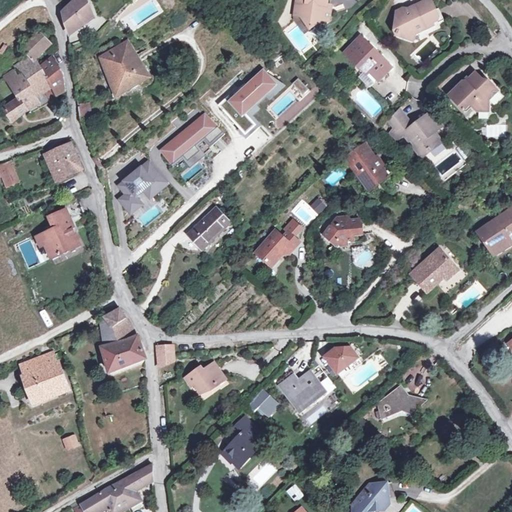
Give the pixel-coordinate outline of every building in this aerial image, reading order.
[(76,0),(63,12),(69,32),(94,19),(86,0),(76,0)] [(328,0),(296,0),(294,16),(301,17),(310,29),(321,20),(329,22),(331,10),(327,10),(327,6),(328,0)] [(406,14),(396,19),(401,28),(398,36),(413,41),(416,35),(434,25),(433,23),(437,20),(439,17),(430,0),(428,0),(405,12),(406,14)] [(22,48),(31,56),(34,60),(35,59),(51,43),(39,31),(22,48)] [(370,48),(368,45),(361,39),(349,51),(356,58),(355,59),(360,64),(358,66),(358,69),(361,72),(365,73),(358,81),(366,89),(376,79),(377,80),(389,67),(384,62),(381,61),(380,61),(378,59),(376,57),(379,55),(371,47),(370,48)] [(116,96),(150,78),(128,42),(101,58),(116,96)] [(280,54),(272,60),(276,67),(285,61),(280,54)] [(24,73),(27,77),(41,69),(40,67),(39,65),(35,59),(34,60),(31,56),(17,67),(16,67),(24,73)] [(51,58),(40,67),(41,69),(47,78),(48,77),(51,85),(43,90),(48,99),(56,94),(66,90),(64,76),(51,58)] [(389,67),(377,80),(378,81),(391,69),(389,67)] [(30,97),(35,94),(43,90),(51,85),(48,77),(47,78),(41,69),(27,77),(24,73),(17,77),(21,84),(30,97)] [(470,104),(477,110),(488,111),(489,100),(498,91),(478,70),(467,82),(463,81),(449,95),(464,110),(470,104)] [(41,103),(35,94),(30,97),(21,84),(17,77),(13,71),(5,77),(19,98),(4,109),(14,123),(21,117),(26,111),(41,103)] [(249,117),(259,108),(256,106),(266,97),(269,99),(282,87),(265,72),(264,74),(274,84),(244,112),(249,117)] [(246,135),(257,125),(249,117),(244,112),(274,84),(264,74),(248,87),(245,83),(234,93),(237,96),(233,100),(230,97),(229,95),(218,105),(246,135)] [(287,88),(299,101),(309,91),(297,79),(287,88)] [(35,94),(41,103),(43,107),(50,102),(43,90),(35,94)] [(94,121),(90,103),(79,105),(83,123),(94,121)] [(429,150),(430,152),(442,143),(434,133),(442,127),(432,113),(413,127),(399,109),(389,120),(395,129),(390,133),(396,141),(404,135),(408,141),(410,140),(415,146),(414,148),(420,156),(429,150)] [(207,115),(163,151),(174,164),(183,156),(188,161),(200,152),(196,147),(205,138),(211,144),(223,133),(207,115)] [(55,180),(81,168),(72,143),(45,155),(55,180)] [(376,161),(374,158),(365,146),(347,159),(370,191),(376,186),(374,183),(379,179),(382,182),(389,177),(383,170),(385,168),(379,159),(376,161)] [(422,158),(430,152),(429,150),(420,156),(422,158)] [(200,152),(188,161),(192,166),(204,156),(200,152)] [(157,193),(169,183),(150,162),(119,186),(126,195),(120,200),(127,209),(137,201),(134,198),(136,197),(144,190),(151,185),(157,193)] [(0,171),(7,187),(18,182),(10,163),(0,167),(0,171)] [(151,185),(144,190),(151,198),(157,193),(151,185)] [(309,205),(317,214),(327,205),(318,196),(309,205)] [(137,201),(127,209),(131,214),(142,205),(136,197),(134,198),(137,201)] [(511,243),(511,209),(511,210),(508,206),(501,210),(504,214),(477,233),(492,255),(511,243)] [(203,250),(231,223),(217,209),(188,236),(203,250)] [(74,227),(66,210),(49,218),(55,229),(37,237),(41,247),(45,245),(52,258),(62,254),(60,250),(68,246),(70,250),(80,245),(72,228),(74,227)] [(348,237),(355,236),(363,235),(361,220),(349,221),(349,218),(337,219),(324,235),(330,241),(337,241),(341,243),(348,243),(348,237)] [(287,251),(290,254),(300,243),(288,233),(283,238),(275,231),(256,252),(272,267),(287,251)] [(60,250),(62,254),(70,250),(68,246),(60,250)] [(426,291),(442,276),(447,281),(458,271),(441,251),(412,276),(426,291)] [(115,329),(106,335),(106,344),(109,355),(106,357),(110,372),(145,358),(145,354),(139,336),(121,309),(120,310),(105,318),(115,329)] [(103,319),(106,335),(115,329),(105,318),(103,319)] [(174,345),(157,345),(159,367),(163,365),(175,360),(174,349),(174,345)] [(341,378),(361,362),(349,348),(335,349),(324,357),(341,378)] [(19,366),(24,376),(59,362),(55,352),(19,366)] [(69,388),(59,362),(24,376),(33,401),(69,388)] [(186,378),(191,387),(194,385),(201,394),(209,389),(211,391),(217,386),(218,381),(224,376),(214,363),(203,371),(201,367),(186,378)] [(312,400),(314,402),(327,392),(311,371),(299,381),(294,374),(279,386),(298,411),(312,400)] [(226,380),(224,376),(218,381),(217,386),(226,380)] [(399,386),(388,395),(390,397),(385,400),(387,403),(379,407),(382,419),(403,410),(419,417),(419,408),(428,400),(406,394),(399,386)] [(264,391),(261,394),(267,400),(270,396),(264,391)] [(260,407),(267,400),(261,394),(248,408),(254,414),(260,407)] [(378,403),(379,407),(387,403),(385,400),(390,397),(388,395),(378,403)] [(267,400),(260,407),(270,416),(280,405),(270,396),(267,400)] [(224,453),(232,460),(240,468),(267,441),(244,418),(233,429),(239,434),(233,440),(235,442),(224,453)] [(69,449),(78,445),(74,436),(65,440),(69,449)] [(232,460),(224,453),(221,456),(229,464),(232,460)] [(102,511),(109,508),(111,511),(121,511),(141,501),(136,492),(154,481),(152,464),(92,498),(75,508),(77,511),(102,511)] [(284,491),(294,504),(304,497),(294,484),(284,491)] [(353,511),(370,511),(384,511),(390,504),(388,484),(371,485),(353,506),(353,511)]
